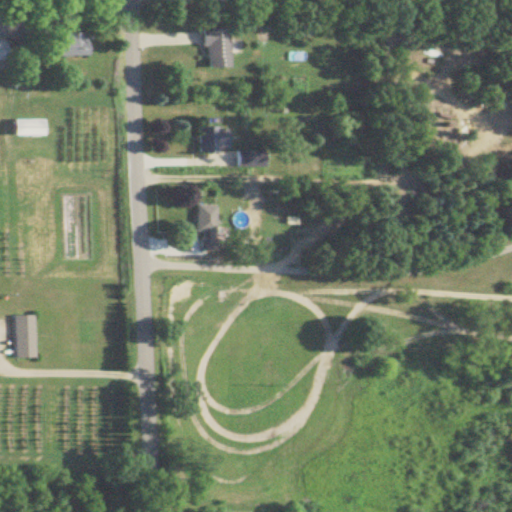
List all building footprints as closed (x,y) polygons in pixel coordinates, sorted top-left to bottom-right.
[(198,70),(223,70),(223,31),(198,31),(198,70)] [(44,58),(78,58),(78,35),(44,35),(44,58)] [(8,122),(8,136),(36,136),(36,122),(8,122)] [(222,129),(194,129),(194,154),(222,154),(222,129)] [(260,169),(260,154),(232,154),(232,169),(260,169)] [(190,234),(193,235),(192,252),(210,252),(211,207),(191,206),(190,234)] [(9,317),(9,360),(28,360),(28,317),(9,317)]
